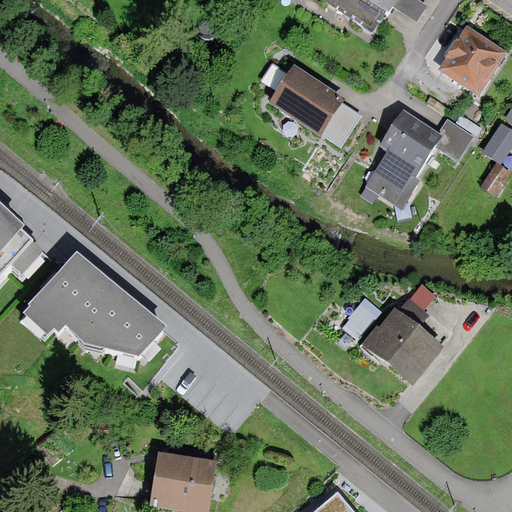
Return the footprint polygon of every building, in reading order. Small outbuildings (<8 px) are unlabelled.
[(405,0),(304,0),(378,45),(405,0)] [(499,52),(462,25),(430,71),(468,97),(499,52)] [(343,100),(293,67),(266,106),(317,139),(343,100)] [(443,141),(403,115),(363,177),(403,202),(443,141)] [(511,133),(503,130),(489,160),(508,169),(511,159),(511,133)] [(35,247),(0,214),(0,281),(11,269),(23,280),(43,259),(33,250),(35,247)] [(167,331),(80,258),(32,310),(34,312),(29,317),(49,336),(55,330),(62,336),(68,329),(87,347),(144,359),(167,331)] [(445,348),(395,310),(361,355),(411,393),(445,348)] [(209,511),(217,462),(159,453),(151,508),(179,511),(209,511)] [(348,511),(337,499),(322,511),(348,511)]
